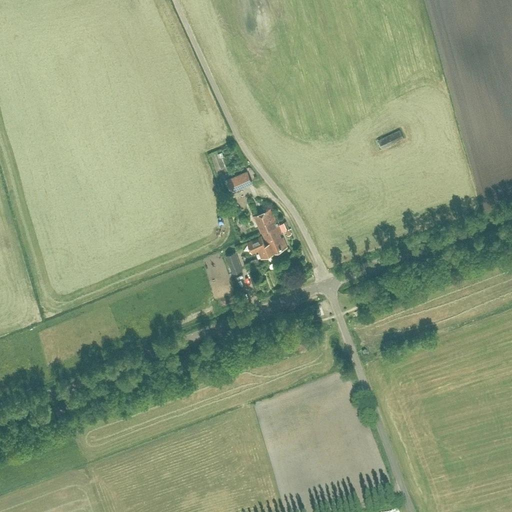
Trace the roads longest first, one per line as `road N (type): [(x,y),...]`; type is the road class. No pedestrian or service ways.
road 1 (tertiary): [(0,413),(326,283)]
road 2 (unclassified): [(326,283),(294,213),(246,153),(175,0)]
road 3 (unclassified): [(410,511),(326,283)]
road 4 (tertiary): [(326,283),(511,210)]
